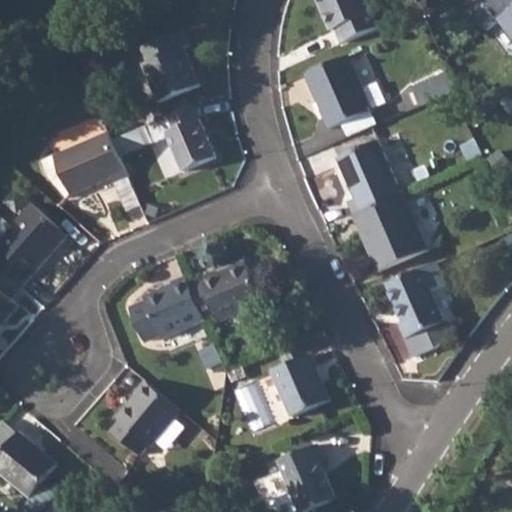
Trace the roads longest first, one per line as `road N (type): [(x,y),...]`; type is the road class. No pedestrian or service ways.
road 1 (residential): [(421,464),(284,192)]
road 2 (residential): [(284,192),(122,262),(81,305)]
road 3 (residential): [(81,305),(29,361),(27,385),(48,405),(74,402),(103,365)]
road 4 (residential): [(284,192),(257,82),(268,0)]
road 5 (residential): [(511,340),(421,464)]
